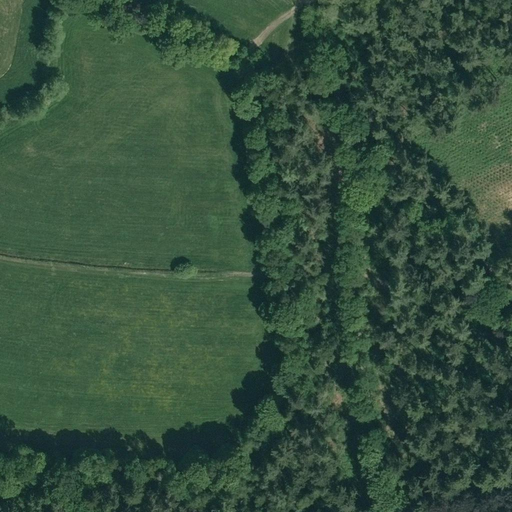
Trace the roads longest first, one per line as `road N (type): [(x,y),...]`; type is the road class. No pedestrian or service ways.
road 1 (track): [(399,507),(354,304),(351,97),(303,9)]
road 2 (track): [(354,119),(373,122),(399,147),(511,304)]
road 3 (track): [(511,491),(368,511)]
